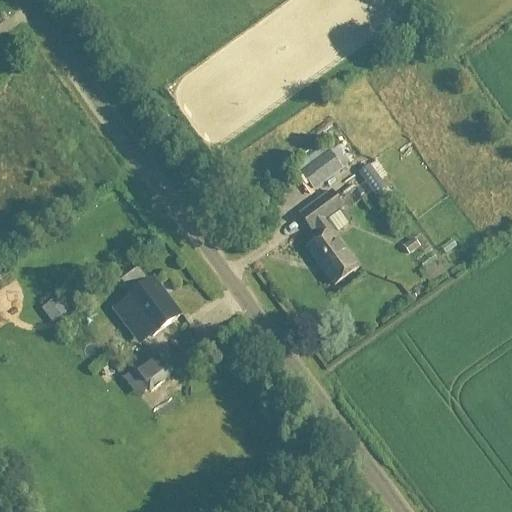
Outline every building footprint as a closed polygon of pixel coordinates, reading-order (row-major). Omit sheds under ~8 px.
[(300,177),(312,193),(340,171),(328,156),(300,177)] [(385,193),(367,169),(358,176),(375,199),(385,193)] [(323,240),(321,241),(306,252),(333,289),(357,271),(323,224),(342,211),(330,195),(297,218),(309,235),(315,230),(323,240)] [(180,318),(152,282),(124,303),(151,339),(180,318)] [(179,374),(161,350),(131,372),(149,396),(179,374)]
